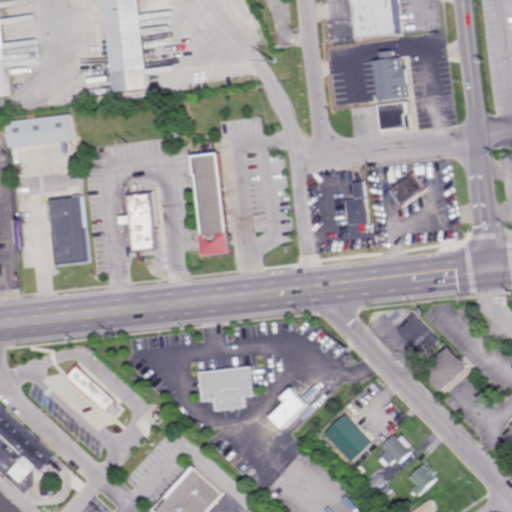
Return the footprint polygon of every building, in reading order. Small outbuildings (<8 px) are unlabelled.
[(0,0),(11,97),(0,98),(0,0)] [(118,94),(107,0),(142,0),(153,90),(118,94)] [(400,33),(400,32),(360,37),(355,0),(403,0),(407,32),(400,33)] [(397,57),(405,56),(406,67),(411,67),(413,86),(409,86),(410,97),(382,101),(376,60),(385,59),(384,51),(396,49),(397,57)] [(385,131),(381,105),(410,101),(411,114),(409,114),(410,127),(385,131)] [(372,132),(368,106),(378,104),(382,131),(372,132)] [(340,116),(340,111),(366,107),(366,113),(340,116)] [(13,149),(78,141),(75,114),(9,122),(13,149)] [(200,158),(228,154),(230,173),(229,173),(236,234),(238,234),(240,255),(212,258),(200,158)] [(404,209),(391,191),(418,171),(431,189),(404,209)] [(357,198),(356,182),(368,181),(369,197),(357,198)] [(162,248),(136,251),(133,226),(122,228),(121,218),(133,216),(130,195),(156,192),(162,248)] [(59,263),(53,200),(84,197),(91,260),(59,263)] [(353,225),(350,200),(370,198),(373,223),(353,225)] [(423,354),(400,330),(417,314),(440,338),(423,354)] [(463,361),(464,360),(474,371),(446,395),(437,384),(439,383),(428,370),(453,349),(463,361)] [(101,383),(122,401),(107,419),(62,379),(61,378),(60,377),(60,376),(61,375),(61,374),(62,373),(62,372),(64,372),(65,372),(66,372),(68,372),(68,373),(75,365),(74,364),(74,363),(74,362),(74,361),(74,360),(75,359),(75,358),(76,358),(77,358),(78,357),(79,357),(80,358),(81,358),(104,379),(101,383)] [(247,407),(220,410),(219,400),(208,401),(204,371),(253,365),(257,395),(246,396),(247,407)] [(287,430),(313,405),(297,388),(286,398),(291,403),(275,418),(287,430)] [(93,436),(50,397),(45,403),(87,442),(93,436)] [(365,401),(368,399),(373,405),(372,407),(375,411),(361,424),(357,420),(353,423),(345,415),(349,411),(348,410),(362,397),(365,401)] [(46,470),(0,428),(0,402),(59,456),(46,470)] [(312,417),(307,412),(290,428),(295,433),(312,417)] [(330,434),(356,462),(376,443),(350,415),(330,434)] [(384,421),(386,419),(388,422),(386,424),(392,430),(379,442),(376,439),(374,442),(365,432),(367,430),(366,428),(379,415),(384,421)] [(402,440),(405,437),(414,446),(411,449),(414,452),(402,465),(398,461),(392,467),(391,465),(389,467),(383,461),(385,459),(384,457),(390,452),(385,447),(398,435),(402,440)] [(337,452),(331,446),(340,437),(346,443),(337,452)] [(355,470),(346,461),(358,449),(367,459),(355,470)] [(162,511),(159,509),(173,494),(172,492),(183,479),(185,481),(199,465),(229,492),(210,511),(162,511)] [(431,470),(433,467),(439,473),(436,476),(439,480),(421,498),(419,496),(417,497),(415,495),(417,492),(416,491),(421,486),(414,478),(426,466),(431,470)] [(377,494),(370,485),(382,474),(390,483),(377,494)] [(385,499),(380,494),(390,485),(395,491),(385,499)] [(0,511),(0,488),(26,511),(0,511)] [(412,511),(434,498),(435,500),(434,502),(439,510),(435,511),(412,511)]
